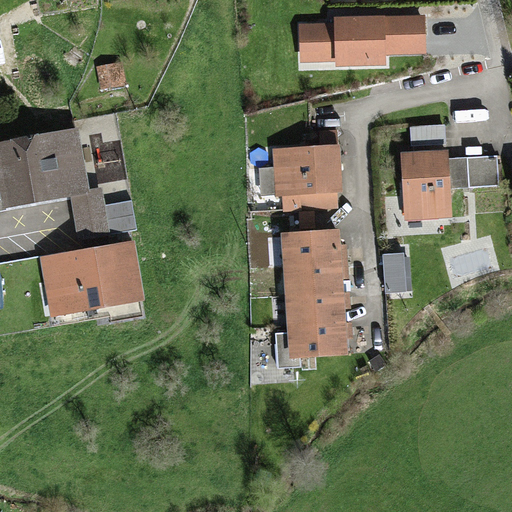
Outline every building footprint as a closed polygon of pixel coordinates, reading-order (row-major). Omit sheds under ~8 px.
[(74,126),(0,136),(0,197),(55,188),(84,182),(74,126)] [(334,138),(258,144),(261,186),(293,183),(295,205),(330,203),(329,181),(337,180),(334,138)] [(400,146),(401,214),(445,213),(444,145),(400,146)] [(97,248),(84,182),(55,188),(68,253),(97,248)] [(339,228),(281,232),(289,357),(347,353),(339,228)] [(68,253),(39,261),(50,321),(139,305),(128,244),(97,248),(68,253)]
